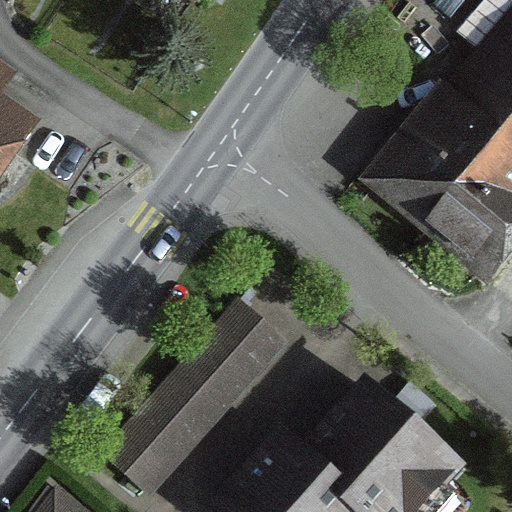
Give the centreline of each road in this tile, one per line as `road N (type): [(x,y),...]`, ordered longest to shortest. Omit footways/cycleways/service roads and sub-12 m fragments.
road 1 (residential): [(218,143),(511,395)]
road 2 (tertiary): [(0,439),(218,143)]
road 3 (tertiary): [(218,143),(319,0)]
